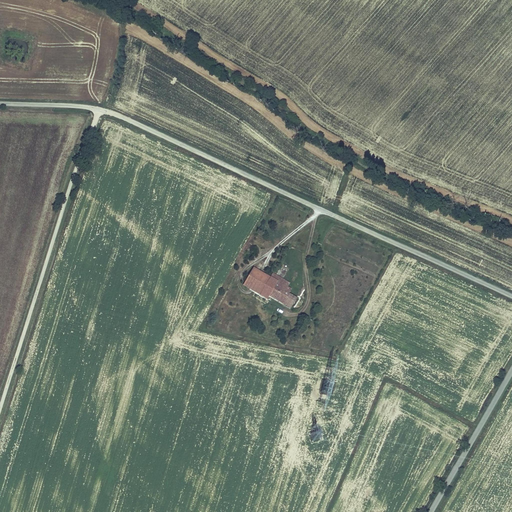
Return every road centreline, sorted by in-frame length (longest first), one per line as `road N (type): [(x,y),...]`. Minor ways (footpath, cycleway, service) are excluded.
road 1 (tertiary): [(511,296),(99,109)]
road 2 (unclassified): [(0,408),(99,109)]
road 3 (tertiary): [(511,370),(431,511)]
